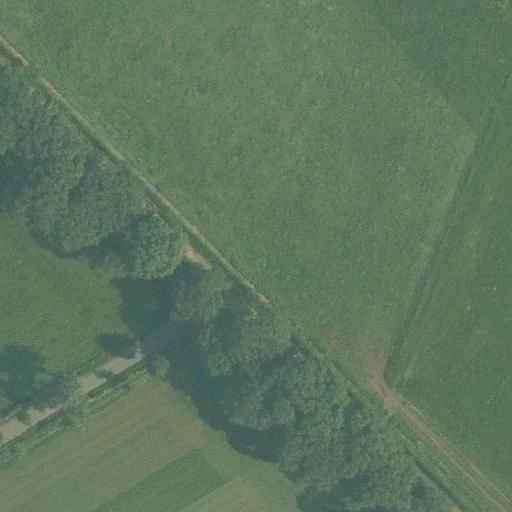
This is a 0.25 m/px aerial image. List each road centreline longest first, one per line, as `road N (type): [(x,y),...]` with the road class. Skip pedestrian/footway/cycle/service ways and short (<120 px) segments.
road 1 (unclassified): [(208,312),(0,104)]
road 2 (unclassified): [(414,511),(208,312)]
road 3 (unclassified): [(0,439),(208,312)]
